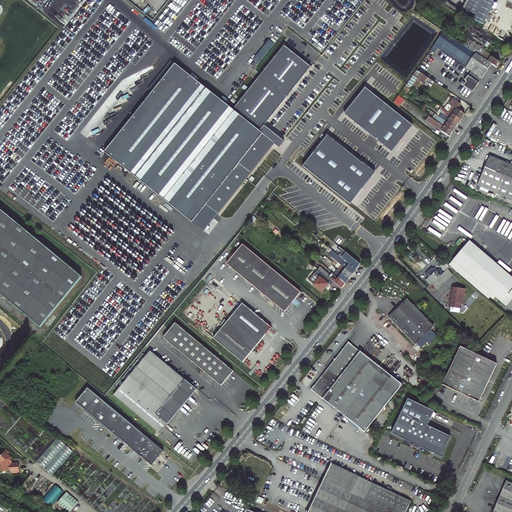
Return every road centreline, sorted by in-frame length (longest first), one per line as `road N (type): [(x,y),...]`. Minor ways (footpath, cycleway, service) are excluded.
road 1 (primary): [(511,70),(386,251),(177,511)]
road 2 (unknown): [(457,500),(330,428),(304,393)]
road 3 (unclassified): [(511,386),(452,511)]
